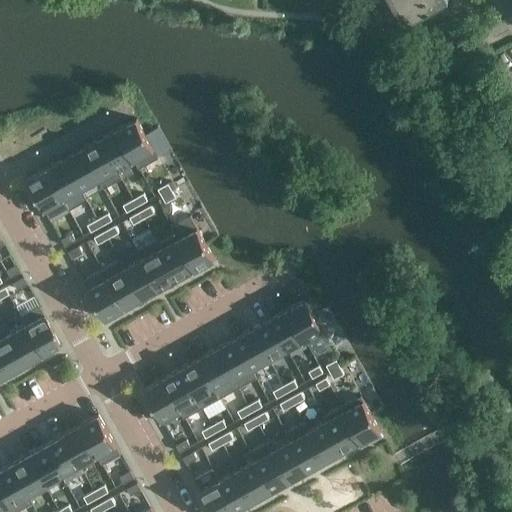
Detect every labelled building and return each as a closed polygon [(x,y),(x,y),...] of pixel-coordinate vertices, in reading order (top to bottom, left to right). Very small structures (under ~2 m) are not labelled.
[(392,0),(401,15),(405,13),(410,22),(445,3),(442,0),(392,0)] [(154,149),(145,133),(139,122),(137,118),(118,129),(135,160),(134,160),(139,168),(158,157),(159,157),(154,149)] [(135,160),(118,129),(100,139),(117,169),(118,169),(134,160),(135,160)] [(117,169),(100,139),(82,149),(99,179),(98,180),(103,188),(122,177),(118,169),(117,169)] [(99,179),(82,149),(64,158),(81,189),(98,180),(99,179)] [(81,189),(64,158),(46,168),(64,199),(72,194),(81,189)] [(64,199),(46,168),(28,179),(45,209),(50,218),(69,207),(64,199)] [(161,193),(162,196),(172,190),(169,183),(158,189),(161,193)] [(176,197),(172,190),(162,196),(163,198),(166,203),(176,197)] [(144,193),(133,199),(137,206),(148,200),(144,193)] [(137,206),(133,199),(123,205),(127,212),(137,206)] [(155,212),(151,206),(151,205),(140,211),(144,218),(155,212)] [(144,218),(140,211),(130,217),(134,224),(144,218)] [(108,213),(98,219),(102,226),(112,220),(108,213)] [(215,258),(206,243),(198,227),(191,214),(190,215),(171,225),(175,233),(175,234),(176,233),(179,238),(196,268),(215,258)] [(102,226),(98,219),(87,225),(91,231),(102,226)] [(119,232),(115,225),(105,231),(109,238),(119,232)] [(109,238),(105,231),(94,237),(98,244),(109,238)] [(72,233),(61,239),(65,246),(76,240),(72,233)] [(176,233),(175,234),(159,243),(158,243),(161,248),(178,278),(196,268),(179,238),(176,233)] [(158,243),(159,243),(157,239),(137,250),(142,258),(143,258),(160,288),(178,278),(161,248),(158,243)] [(83,252),(79,245),(68,251),(72,258),(83,252)] [(143,258),(142,258),(126,267),(125,267),(142,298),(160,288),(143,258)] [(125,267),(126,267),(121,259),(102,269),(106,278),(107,277),(124,308),(142,298),(125,267)] [(9,277),(20,271),(16,264),(5,270),(9,277)] [(16,289),(27,283),(23,276),(12,282),(16,289)] [(107,277),(106,278),(89,288),(106,318),(124,308),(107,277)] [(0,298),(8,294),(4,287),(0,288),(0,298)] [(324,329),(315,313),(307,298),(288,309),(305,339),(304,340),(307,344),(326,333),(324,329)] [(38,304),(19,315),(24,324),(25,323),(42,354),(60,344),(43,313),(38,304)] [(305,339),(288,309),(270,319),(287,349),(304,340),(305,339)] [(287,349),(270,319),(252,328),(269,359),(287,349)] [(24,324),(7,333),(24,364),(42,354),(25,323),(24,324)] [(269,359),(252,328),(234,338),(252,369),(269,359)] [(7,333),(0,336),(0,362),(6,374),(24,364),(7,333)] [(252,369),(234,338),(217,348),(234,379),(238,387),(257,377),(252,369)] [(234,379),(217,348),(199,358),(216,389),(220,397),(238,387),(234,379)] [(216,389),(199,358),(181,368),(198,399),(203,407),(220,397),(216,389)] [(329,370),(330,372),(340,366),(336,359),(326,365),(329,370)] [(313,378),(323,372),(319,365),(309,371),(313,378)] [(344,373),(340,366),(330,372),(331,374),(334,379),(344,373)] [(198,399),(181,368),(163,378),(180,409),(182,413),(184,418),(203,407),(198,399)] [(330,384),(326,377),(316,383),(319,390),(330,384)] [(180,409),(163,378),(145,388),(162,419),(164,423),(182,413),(180,409)] [(294,379),(284,385),(287,392),(298,386),(294,379)] [(277,398),(287,392),(284,385),(273,391),(277,398)] [(305,398),(301,391),(290,397),(294,404),(305,398)] [(381,430),(372,415),(363,399),(361,395),(342,406),(344,410),(361,441),(381,430)] [(294,404),(290,397),(280,403),(284,410),(294,404)] [(258,399),(248,405),(252,412),(262,406),(258,399)] [(252,412),(248,405),(237,411),(241,418),(252,412)] [(344,410),(342,406),(323,416),(326,420),(344,451),(361,441),(344,410)] [(269,418),(265,411),(255,417),(259,424),(269,418)] [(99,414),(81,424),(98,455),(97,455),(102,463),(121,453),(116,444),(99,414)] [(259,424),(255,417),(244,423),(248,430),(259,424)] [(223,419),(212,425),(216,432),(227,426),(223,419)] [(326,420),(325,421),(309,429),(309,430),(326,461),(344,451),(326,420)] [(309,430),(309,429),(304,421),(285,432),(287,434),(290,440),(291,440),(308,471),(326,461),(309,430)] [(98,455),(81,424),(63,434),(80,465),(97,455),(98,455)] [(216,432),(212,425),(202,431),(206,437),(216,432)] [(233,438),(230,431),(219,437),(223,444),(233,438)] [(80,465),(63,434),(45,444),(62,475),(77,466),(80,465)] [(223,444),(219,437),(209,443),(212,450),(223,444)] [(186,439),(176,445),(180,452),(190,446),(186,439)] [(291,440),(290,440),(274,449),(273,450),(290,480),(308,471),(291,440)] [(273,450),(274,449),(269,441),(250,452),(254,460),(255,460),(272,490),(290,480),(273,450)] [(62,475),(45,444),(27,454),(44,484),(45,484),(47,483),(62,475)] [(197,458),(193,451),(183,457),(187,464),(197,458)] [(44,484),(27,454),(9,464),(26,494),(29,499),(29,498),(30,498),(47,488),(45,484),(44,484)] [(255,460),(254,460),(237,470),(254,500),(272,490),(255,460)] [(26,494),(9,464),(0,468),(0,488),(9,504),(12,511),(14,511),(32,502),(29,498),(29,499),(26,494)] [(134,477),(130,470),(120,476),(124,483),(134,477)] [(254,500),(237,470),(219,480),(237,510),(254,500)] [(233,511),(237,510),(219,480),(201,490),(213,511),(233,511)] [(141,489),(137,482),(127,488),(131,495),(141,489)] [(105,485),(94,490),(98,497),(108,491),(105,485)] [(12,511),(9,504),(0,488),(0,511),(12,511)] [(98,497),(94,490),(84,496),(87,503),(98,497)] [(115,504),(111,497),(101,503),(105,510),(115,504)] [(100,511),(105,510),(101,503),(90,508),(92,511),(100,511)]
